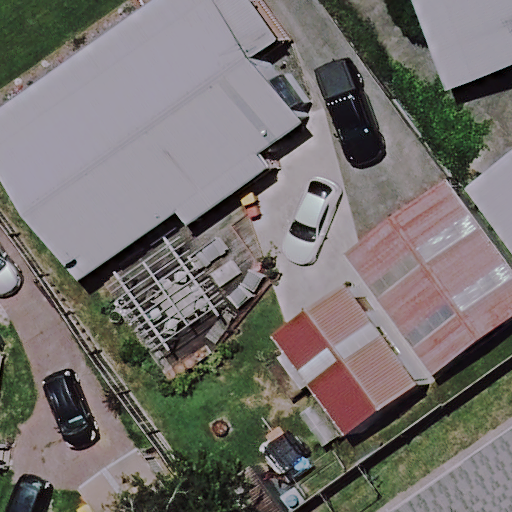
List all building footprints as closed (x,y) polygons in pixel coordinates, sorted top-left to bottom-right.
[(199,226),(281,169),(272,157),(315,127),(266,56),(286,42),(256,0),(177,0),(0,123),(0,152),(90,283),(190,213),(199,226)] [(511,0),(420,0),(456,95),(511,74),(511,0)] [(511,163),(484,180),(511,224),(511,163)] [(511,323),(511,266),(453,182),(349,255),(435,377),(511,323)] [(211,392),(154,309),(97,348),(153,431),(211,392)] [(511,511),(511,408),(378,511),(511,511)]
